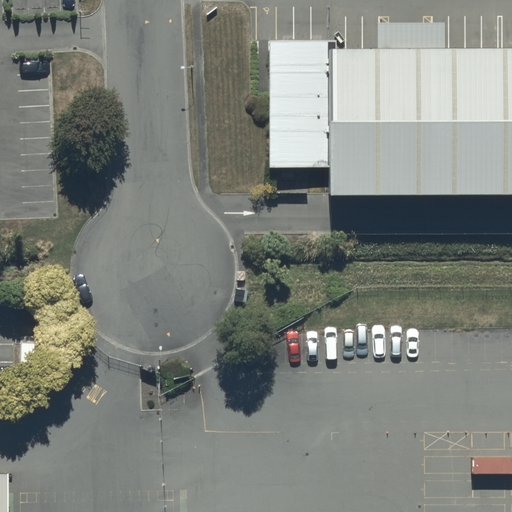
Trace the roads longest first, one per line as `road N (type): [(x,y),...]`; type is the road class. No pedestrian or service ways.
road 1 (unclassified): [(148,219),(111,244),(105,275),(119,304),(147,319),(179,314),(206,275),(191,232),(164,219)]
road 2 (unclassified): [(141,0),(148,219)]
